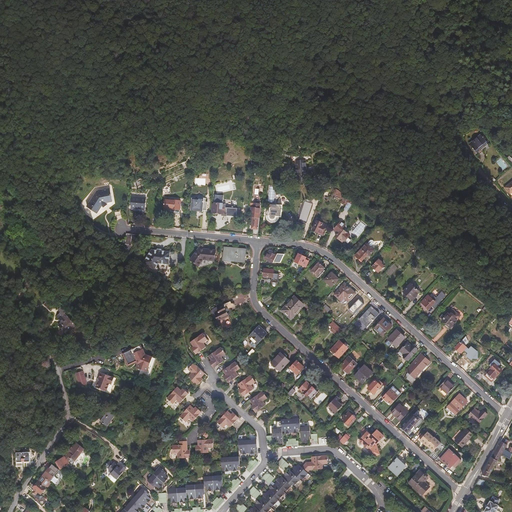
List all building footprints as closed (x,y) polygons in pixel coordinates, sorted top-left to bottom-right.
[(487,146),(479,136),(468,145),(472,151),(473,152),(474,152),(477,156),(481,153),(481,152),(487,146)] [(306,173),(306,162),(296,163),(296,171),(292,171),(292,179),(296,179),(296,184),(306,184),(306,179),(307,179),(307,173),(306,173)] [(97,213),(102,204),(103,204),(105,203),(105,202),(113,200),(116,211),(123,210),(125,203),(122,193),(112,195),(110,187),(96,190),(86,207),(97,213)] [(228,214),(228,216),(237,217),(238,204),(226,203),(227,198),(223,197),(224,191),(217,190),(215,203),(213,203),(212,213),(214,213),(222,214),(228,214)] [(146,213),(147,198),(132,197),(132,208),(140,209),(139,212),(146,213)] [(206,203),(206,199),(198,198),(198,199),(192,199),(191,211),(204,213),(204,211),(207,211),(208,203),(206,203)] [(180,214),(181,202),(165,200),(164,212),(170,212),(170,214),(180,214)] [(259,219),(261,204),(254,203),(253,208),(251,208),(250,218),(253,218),(252,229),(258,230),(258,219),(259,219)] [(281,218),(282,206),(271,205),(269,217),(266,216),(266,219),(267,222),(269,224),(272,225),(275,225),(277,223),(279,221),(279,218),(281,218)] [(314,231),(320,234),(321,232),(324,234),(327,227),(318,222),(314,231)] [(345,226),(341,222),(334,231),(338,234),(335,238),(342,243),(344,241),(348,244),(351,241),(348,238),(350,236),(342,230),(345,226)] [(371,241),(368,244),(367,244),(364,246),(364,247),(356,256),(362,262),(368,255),(370,256),(375,251),(371,247),(374,244),(374,242),(372,241),(371,241)] [(245,262),(246,250),(225,248),(224,257),(222,257),(222,264),(232,265),(232,261),(245,262)] [(145,262),(159,271),(160,270),(171,251),(153,249),(149,256),(146,261),(145,262)] [(214,264),(216,251),(199,249),(192,261),(195,264),(194,265),(200,270),(214,264)] [(171,251),(160,270),(169,271),(170,264),(171,263),(171,251)] [(276,264),(278,256),(270,253),(267,260),(276,264)] [(305,261),(307,258),(300,254),(295,262),(306,267),(309,262),(305,261)] [(374,269),(377,272),(379,273),(384,267),(381,264),(382,262),(379,260),(372,267),(374,269)] [(324,270),(325,269),(319,263),(315,268),(311,272),(319,278),(322,275),(325,272),(324,270)] [(392,264),(386,273),(390,276),(396,267),(392,264)] [(274,287),(278,287),(280,284),(280,275),(275,275),(275,271),(266,270),(265,280),(273,281),(273,283),(273,284),(274,287)] [(332,288),(339,280),(332,273),(325,281),(332,288)] [(413,300),(420,292),(411,285),(404,292),(413,300)] [(349,305),(356,296),(353,293),(353,292),(349,289),(345,286),(335,297),(342,303),(344,301),(349,305)] [(435,309),(446,296),(442,293),(437,299),(435,297),(432,299),(429,296),(423,303),(429,309),(432,307),(435,309)] [(303,306),(294,298),(281,311),(286,316),(287,315),(291,318),(297,312),(298,313),(303,306)] [(347,309),(353,315),(363,304),(357,298),(347,309)] [(50,311),(54,308),(47,301),(44,304),(50,311)] [(218,321),(230,316),(228,312),(230,311),(231,310),(230,309),(235,306),(235,305),(234,303),(232,303),(232,302),(224,305),(223,304),(222,304),(222,305),(222,306),(212,311),(213,315),(215,315),(216,317),(215,318),(216,321),(218,320),(218,321)] [(47,308),(41,303),(37,308),(42,313),(47,308)] [(450,309),(452,310),(445,318),(443,316),(440,320),(446,325),(451,328),(454,324),(460,316),(452,310),(454,307),(453,306),(450,309)] [(368,328),(380,315),(372,307),(360,321),(368,328)] [(52,327),(61,334),(69,325),(58,315),(59,313),(53,308),(50,312),(52,313),(49,315),(49,318),(55,324),(52,327)] [(383,337),(392,327),(384,319),(375,329),(383,337)] [(341,330),(333,323),(329,326),(332,329),(331,331),(336,336),(341,330)] [(267,334),(259,326),(255,330),(257,331),(255,333),(254,331),(248,338),(253,341),(254,340),(258,343),(261,340),(261,339),(262,338),(263,339),(267,334)] [(208,339),(203,332),(191,341),(194,345),(191,347),(196,353),(206,346),(204,342),(208,339)] [(397,348),(405,339),(397,332),(389,341),(397,348)] [(462,355),(465,352),(468,355),(466,359),(472,362),(479,353),(472,348),(469,351),(467,349),(468,349),(466,347),(470,343),(467,338),(462,343),(461,343),(455,350),(460,354),(461,354),(462,355)] [(339,359),(347,350),(339,343),(331,352),(339,359)] [(409,362),(418,352),(413,347),(411,348),(407,345),(400,353),(404,356),(403,357),(409,362)] [(133,367),(142,371),(149,357),(142,355),(139,346),(120,354),(124,365),(132,362),(135,363),(133,367)] [(212,359),(210,361),(214,367),(224,360),(222,356),(226,353),(221,346),(209,355),(212,359)] [(280,372),(289,361),(280,353),(271,363),(280,372)] [(408,374),(415,380),(430,363),(422,356),(407,372),(408,374)] [(348,375),(357,365),(349,358),(340,368),(348,375)] [(502,361),(497,358),(489,366),(492,368),(495,365),(497,366),(502,361)] [(236,360),(223,369),(227,374),(225,375),(229,381),(239,374),(237,370),(241,367),(236,360)] [(297,375),(303,368),(297,362),(290,369),(297,375)] [(202,377),(205,373),(194,363),(189,368),(192,372),(189,376),(198,384),(203,379),(202,377)] [(495,365),(492,368),(485,376),(492,382),(496,378),(502,371),(497,366),(495,365)] [(361,370),(359,368),(357,370),(358,372),(354,377),(363,385),(372,374),(364,366),(361,370)] [(88,385),(84,372),(77,374),(81,387),(88,385)] [(117,380),(102,374),(99,379),(100,380),(98,386),(98,385),(97,387),(96,391),(100,392),(100,391),(110,394),(113,386),(115,387),(117,380)] [(251,374),(238,383),(241,388),(239,389),(244,395),(254,387),(252,384),(256,380),(251,374)] [(415,380),(408,374),(406,376),(407,378),(407,379),(413,385),(416,381),(415,380)] [(448,396),(455,387),(447,380),(439,388),(448,396)] [(375,396),(382,388),(375,381),(368,389),(375,396)] [(314,389),(310,386),(308,387),(305,384),(300,390),(307,397),(314,389)] [(180,403),(188,394),(182,388),(181,390),(177,387),(167,398),(172,404),(176,400),(180,403)] [(263,390),(251,399),(253,402),(254,404),(252,405),(256,411),(267,403),(264,399),(268,396),(263,390)] [(391,406),(398,398),(390,390),(382,399),(385,402),(386,401),(391,406)] [(467,403),(459,395),(455,399),(456,400),(453,403),(453,404),(448,409),(455,416),(459,412),(467,403)] [(335,415),(342,407),(338,403),(340,400),(336,398),(327,408),(335,415)] [(475,404),(474,403),(464,414),(465,415),(475,404)] [(190,405),(180,416),(186,422),(190,418),(193,421),(202,411),(196,406),(194,408),(190,405)] [(100,421),(107,426),(115,415),(109,411),(111,408),(108,406),(106,409),(105,408),(100,416),(103,419),(100,421)] [(401,422),(408,414),(399,406),(391,414),(395,418),(395,417),(401,422)] [(239,417),(234,412),(232,414),(228,410),(217,422),(224,427),(227,423),(231,427),(239,417)] [(478,426),(488,416),(483,412),(479,415),(474,411),(468,417),(478,426)] [(347,415),(344,418),(342,420),(349,426),(355,419),(348,413),(347,415)] [(419,427),(424,422),(419,418),(417,420),(413,416),(402,428),(407,434),(411,430),(413,430),(414,429),(414,427),(416,425),(419,427)] [(301,426),(300,417),(291,418),(292,432),(299,431),(298,428),(301,427),(301,426)] [(292,432),(291,418),(282,418),(283,427),(283,429),(285,429),(285,432),(292,432)] [(301,427),(302,440),(308,440),(308,436),(310,435),(310,425),(301,426),(301,427)] [(431,433),(424,426),(419,431),(426,438),(431,433)] [(283,429),(283,427),(273,428),(274,438),(276,438),(276,442),(283,441),(283,429)] [(359,441),(361,443),(369,434),(364,429),(361,433),(364,436),(359,441)] [(473,436),(466,429),(455,442),(462,449),(462,448),(473,436)] [(378,442),(383,437),(377,431),(372,436),(369,440),(375,446),(378,442)] [(369,434),(361,443),(369,451),(370,458),(371,459),(377,459),(378,458),(377,447),(375,446),(369,440),(372,436),(369,434)] [(349,439),(346,435),(339,442),(344,446),(346,443),(346,442),(349,439)] [(473,436),(462,448),(465,450),(475,438),(473,436)] [(199,445),(196,445),(196,453),(209,452),(209,447),(215,446),(214,438),(199,439),(199,445)] [(243,453),(249,453),(248,439),(239,440),(239,443),(239,449),(242,449),(243,453)] [(256,449),(258,448),(257,439),(248,439),(249,453),(256,453),(256,449)] [(178,458),(191,457),(191,450),(188,450),(188,446),(187,441),(180,441),(180,445),(172,446),(173,454),(178,453),(178,458)] [(501,442),(495,452),(502,456),(507,446),(501,442)] [(68,452),(65,456),(73,463),(82,448),(74,443),(72,447),(69,452),(68,452)] [(453,467),(459,460),(449,451),(440,461),(450,470),(453,467)] [(482,476),(488,478),(497,462),(498,462),(502,456),(495,452),(482,476)] [(35,462),(39,454),(30,454),(30,453),(17,453),(16,464),(22,464),(22,463),(30,462),(30,466),(32,465),(35,462)] [(73,463),(65,456),(64,457),(69,465),(70,466),(71,466),(74,463),(73,463)] [(238,466),(241,466),(240,456),(230,457),(231,470),(238,470),(238,466)] [(302,468),(307,473),(310,470),(322,469),(322,465),(327,464),(327,456),(312,457),(312,463),(307,463),(302,468)] [(69,465),(64,457),(55,462),(60,470),(69,465)] [(221,457),(221,462),(222,467),(225,467),(225,470),(231,470),(230,457),(221,457)] [(281,462),(287,468),(289,465),(283,459),(281,462)] [(408,466),(402,460),(399,462),(396,459),(388,468),(397,476),(405,468),(406,469),(408,466)] [(461,462),(459,460),(453,467),(455,469),(461,462)] [(115,480),(125,468),(121,465),(117,469),(115,467),(115,465),(112,463),(110,463),(107,461),(103,467),(106,469),(107,474),(108,475),(109,475),(110,477),(115,480)] [(251,472),(255,467),(249,462),(247,465),(249,467),(247,469),(251,472)] [(284,470),(287,468),(281,462),(278,465),(284,470)] [(291,472),(300,480),(302,477),(303,478),(305,476),(306,477),(308,474),(307,473),(302,468),(298,465),(296,468),(294,469),(291,472)] [(59,471),(53,466),(48,472),(52,474),(47,480),(44,478),(35,490),(36,491),(35,493),(36,495),(36,496),(38,495),(39,494),(42,496),(43,495),(44,495),(47,492),(46,491),(47,490),(46,489),(48,487),(51,483),(57,474),(59,471)] [(159,467),(152,474),(163,483),(167,477),(163,473),(164,471),(159,467)] [(297,483),(300,480),(291,472),(290,471),(287,474),(285,476),(283,478),(292,486),(294,484),(295,484),(296,483),(297,483)] [(265,475),(272,481),(274,479),(267,472),(265,475)] [(415,477),(424,485),(425,484),(424,483),(428,479),(420,472),(415,477)] [(163,483),(152,474),(146,481),(152,485),(153,484),(158,488),(163,483)] [(213,476),(214,490),(221,489),(220,485),(223,485),(222,475),(213,476)] [(269,484),(272,481),(265,475),(262,478),(269,484)] [(204,477),(205,485),(205,487),(207,487),(207,490),(214,490),(213,476),(204,477)] [(289,489),(292,486),(283,478),(282,477),(279,480),(277,482),(275,484),(284,493),(286,490),(287,491),(288,489),(289,489)] [(418,492),(424,485),(415,477),(409,484),(418,492)] [(282,497),(285,494),(284,493),(275,484),(272,487),(270,489),(268,492),(276,500),(279,498),(280,498),(281,496),(282,497)] [(186,486),(186,488),(187,496),(189,496),(189,499),(196,499),(195,485),(186,486)] [(195,485),(196,499),(202,499),(202,495),(205,495),(205,487),(205,485),(195,485)] [(250,490),(257,497),(260,494),(253,487),(250,490)] [(142,488),(136,495),(146,505),(151,499),(147,496),(149,494),(142,488)] [(186,488),(177,489),(178,503),(184,502),(184,498),(187,498),(187,496),(186,488)] [(177,489),(167,490),(168,500),(170,500),(170,503),(178,503),(177,489)] [(255,499),(257,497),(250,490),(248,493),(255,499)] [(275,504),(278,501),(276,500),(268,492),(265,495),(263,497),(261,500),(269,508),(272,505),(273,506),(274,504),(275,504)] [(39,494),(38,495),(36,498),(34,497),(32,499),(40,507),(46,500),(42,496),(39,494)] [(146,505),(136,495),(129,502),(137,509),(138,507),(141,510),(146,505)] [(489,503),(484,511),(501,511),(502,511),(498,508),(494,506),(496,501),(492,499),(490,503),(489,503)] [(268,511),(271,509),(269,508),(261,500),(258,502),(257,504),(254,507),(259,511),(267,511),(268,511)] [(129,502),(123,509),(126,511),(136,511),(135,510),(137,509),(129,502)] [(237,505),(244,511),(246,509),(239,502),(237,505)]
